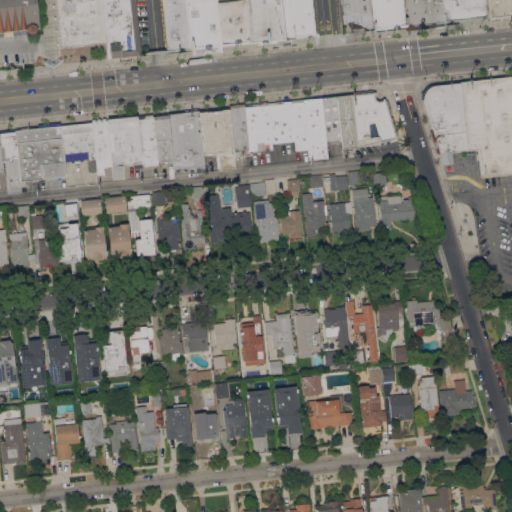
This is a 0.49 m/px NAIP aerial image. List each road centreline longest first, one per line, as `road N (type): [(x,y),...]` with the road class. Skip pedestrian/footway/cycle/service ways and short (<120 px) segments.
road 1 (residential): [(511,447),(0,501)]
road 2 (residential): [(452,252),(0,304)]
road 3 (residential): [(511,450),(398,58)]
road 4 (primary): [(398,58),(0,100)]
